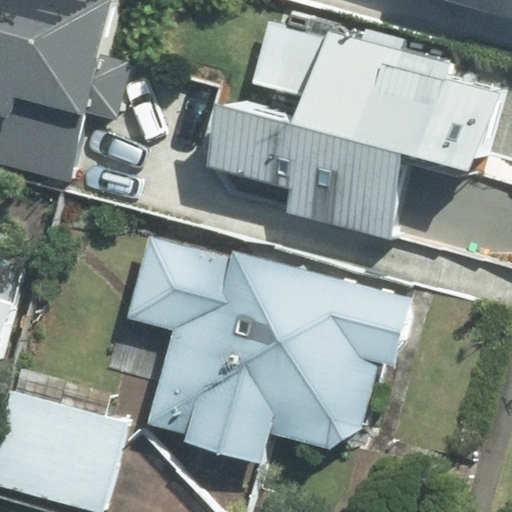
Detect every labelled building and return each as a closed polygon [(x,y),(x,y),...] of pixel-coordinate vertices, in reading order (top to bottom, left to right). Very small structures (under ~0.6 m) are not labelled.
[(146,0),(0,0),(0,152),(91,175),(110,96),(122,99),(146,0)] [(511,0),(439,0),(511,20),(511,0)] [(477,60),(282,10),(245,157),(323,177),(317,204),(422,230),(447,132),(511,148),(511,76),(475,67),(477,60)] [(257,252),(173,231),(150,310),(196,322),(168,416),(287,453),(296,426),(350,439),(384,419),(403,353),(422,356),(439,289),(259,238),(257,252)] [(0,357),(11,360),(38,248),(0,239),(0,357)] [(36,362),(5,474),(121,506),(146,416),(122,410),(128,388),(36,362)]
